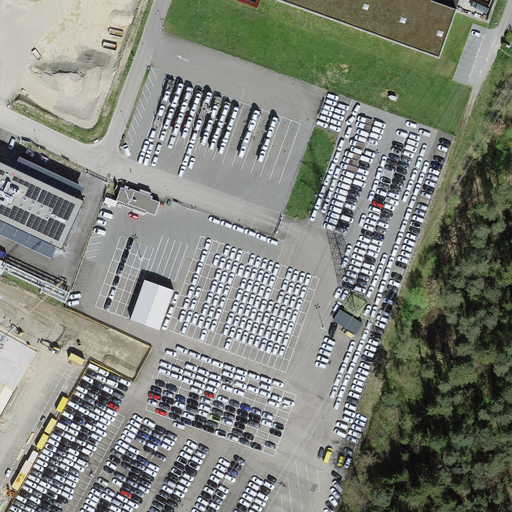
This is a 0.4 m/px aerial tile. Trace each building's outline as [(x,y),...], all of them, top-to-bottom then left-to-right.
[(321,0),(452,47),(469,0),(321,0)] [(84,201),(0,161),(0,220),(61,249),(84,201)] [(121,187),(116,200),(124,203),(123,206),(146,213),(146,212),(155,215),(159,202),(151,199),(152,196),(130,188),(129,190),(121,187)] [(145,279),(130,319),(159,330),(174,290),(145,279)] [(0,296),(0,492),(84,343),(0,296)]
